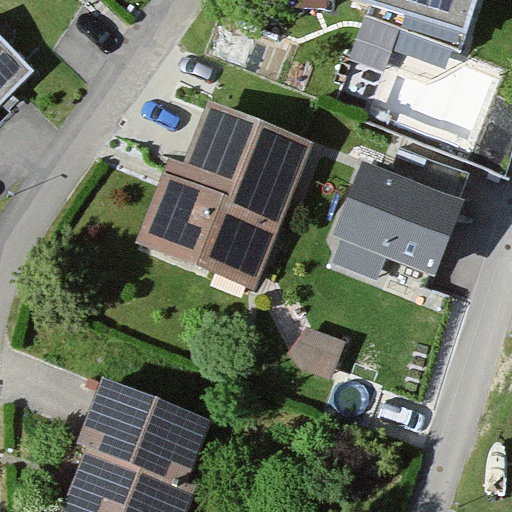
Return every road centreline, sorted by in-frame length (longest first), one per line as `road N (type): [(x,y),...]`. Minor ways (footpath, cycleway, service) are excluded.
road 1 (residential): [(0,275),(23,215),(182,0)]
road 2 (residential): [(434,511),(511,265)]
